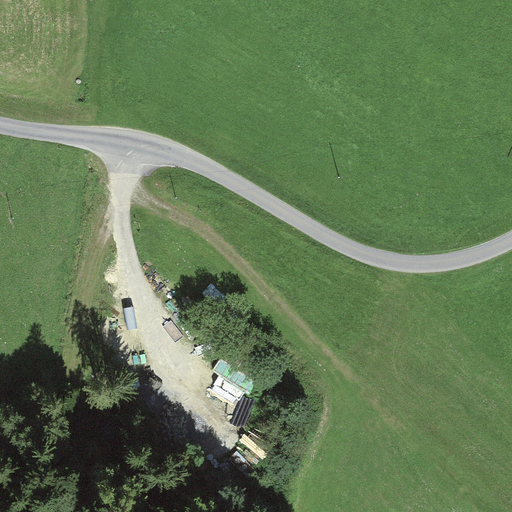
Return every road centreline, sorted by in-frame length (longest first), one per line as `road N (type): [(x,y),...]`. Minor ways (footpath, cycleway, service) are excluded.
road 1 (unclassified): [(0,124),(189,159),(375,259),(430,265),(511,240)]
road 2 (track): [(126,179),(215,241),(367,397)]
road 3 (track): [(130,144),(126,242),(187,398)]
